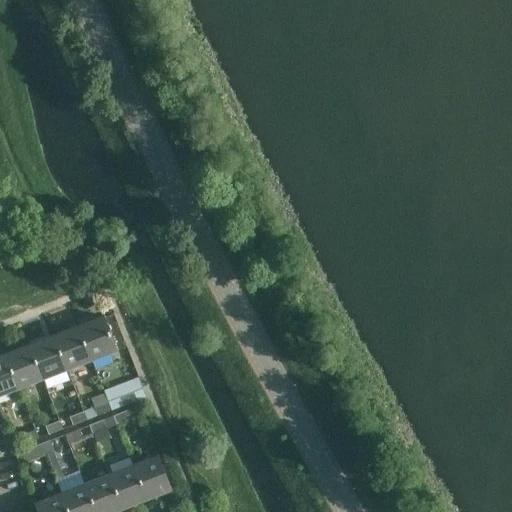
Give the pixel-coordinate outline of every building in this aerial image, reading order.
[(105,317),(80,327),(93,361),(118,351),(105,317)] [(56,336),(69,370),(93,361),(80,327),(56,336)] [(44,379),(69,370),(56,336),(31,346),(44,379)] [(6,355),(20,389),(44,379),(31,346),(6,355)] [(0,396),(20,389),(6,355),(0,357),(0,396)] [(124,406),(138,400),(135,393),(121,398),(124,406)] [(99,416),(113,410),(109,402),(95,408),(99,416)] [(129,411),(115,417),(118,424),(132,418),(129,411)] [(74,425),(88,420),(85,412),(71,417),(74,425)] [(106,421),(91,426),(94,433),(108,428),(106,421)] [(49,435),(63,430),(60,422),(46,427),(49,435)] [(81,430),(67,435),(69,442),(83,437),(81,430)] [(26,444),(40,439),(37,431),(23,436),(26,444)] [(0,449),(1,453),(15,448),(12,440),(0,444),(0,449)] [(55,452),(51,441),(42,444),(47,456),(55,452)] [(21,465),(47,456),(42,444),(17,454),(21,465)] [(160,457),(134,467),(147,501),(173,491),(160,457)] [(134,467),(110,476),(123,510),(147,501),(134,467)] [(86,486),(95,511),(118,511),(123,510),(110,476),(86,486)] [(68,511),(95,511),(86,486),(62,495),(68,511)] [(36,505),(37,507),(38,511),(68,511),(62,495),(36,505)]
